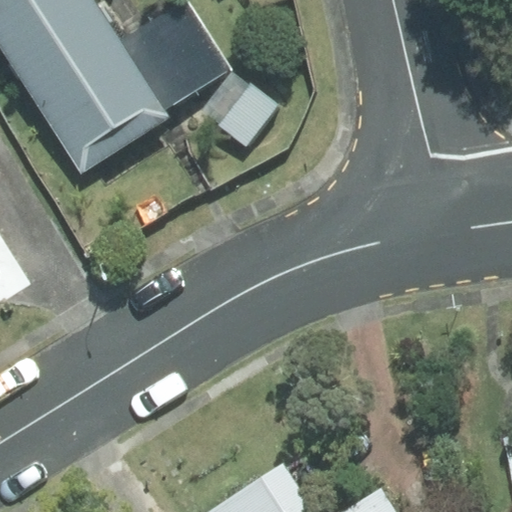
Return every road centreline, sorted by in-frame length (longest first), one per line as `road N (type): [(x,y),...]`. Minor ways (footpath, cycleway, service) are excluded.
road 1 (residential): [(0,437),(159,334),(425,217)]
road 2 (residential): [(425,217),(383,0)]
